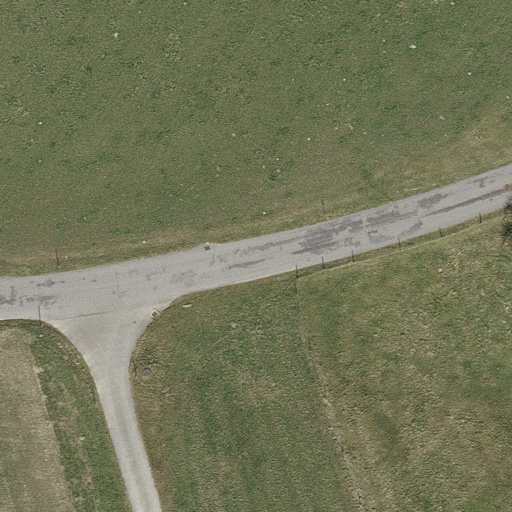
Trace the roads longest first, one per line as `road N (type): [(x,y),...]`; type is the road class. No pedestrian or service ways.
road 1 (unclassified): [(0,303),(88,298),(292,256),(511,182)]
road 2 (track): [(88,298),(149,511)]
